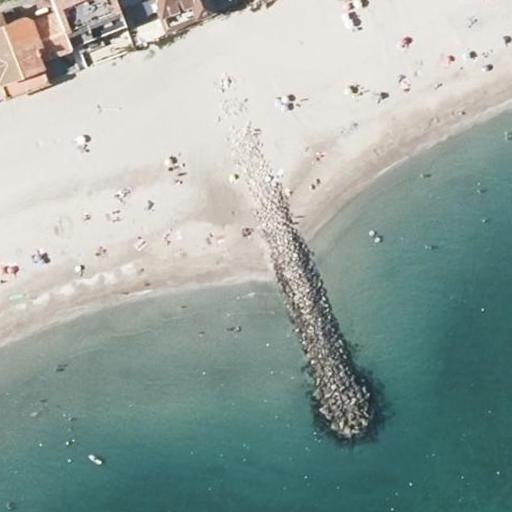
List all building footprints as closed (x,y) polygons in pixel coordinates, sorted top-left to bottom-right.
[(121,13),(115,0),(50,0),(56,13),(71,50),(78,46),(73,34),(121,13)] [(151,0),(163,30),(211,11),(206,0),(151,0)] [(474,41),(471,67),(476,67),(511,51),(511,0),(449,0),(463,32),(466,6),(492,8),(491,22),(476,21),(474,42),(474,41)] [(71,50),(56,13),(34,22),(25,18),(5,26),(0,16),(0,15),(0,85),(6,100),(50,83),(42,62),(71,50)] [(126,25),(121,13),(73,34),(78,46),(126,25)]
